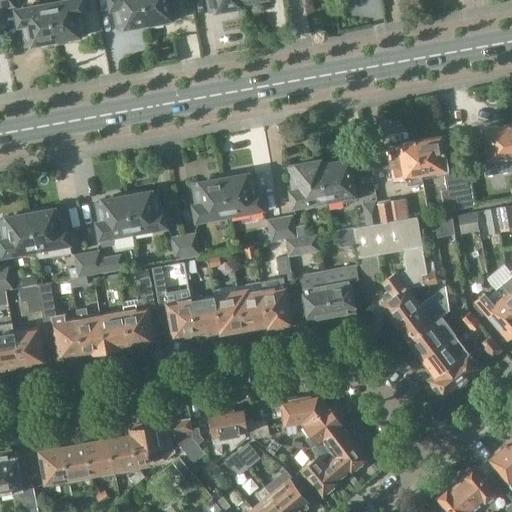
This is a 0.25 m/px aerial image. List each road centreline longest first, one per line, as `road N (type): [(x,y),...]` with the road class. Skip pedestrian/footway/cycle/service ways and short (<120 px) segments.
road 1 (primary): [(0,134),(511,42)]
road 2 (residential): [(0,416),(345,354),(428,458)]
